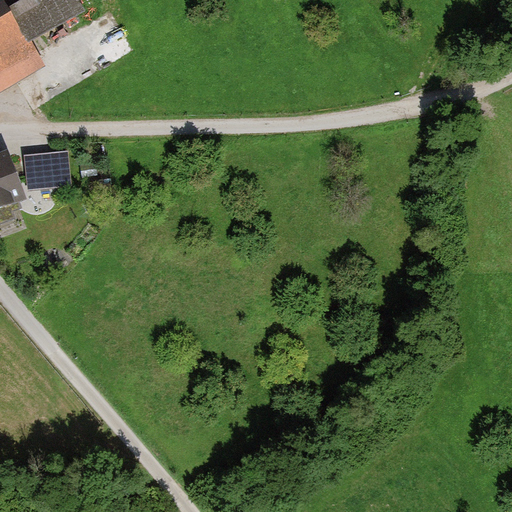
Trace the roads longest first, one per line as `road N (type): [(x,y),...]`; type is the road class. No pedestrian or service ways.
road 1 (track): [(0,134),(322,122),(428,105),(511,75)]
road 2 (track): [(0,285),(188,511)]
